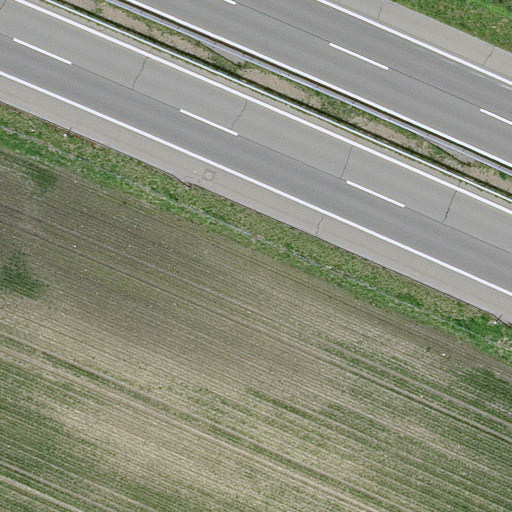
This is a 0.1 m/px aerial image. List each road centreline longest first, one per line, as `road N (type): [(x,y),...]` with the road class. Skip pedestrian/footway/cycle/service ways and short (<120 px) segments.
road 1 (motorway): [(0,33),(511,252)]
road 2 (motorway): [(511,123),(229,0)]
